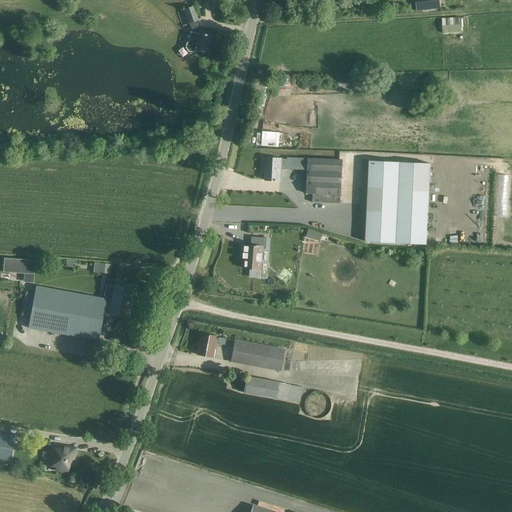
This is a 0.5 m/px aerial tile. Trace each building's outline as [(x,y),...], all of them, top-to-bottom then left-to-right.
[(424,11),(441,9),(440,0),(439,0),(424,1),(424,11)] [(212,35),(200,33),(196,21),(198,20),(193,6),(183,10),(188,24),(189,23),(192,32),(190,32),(188,42),(186,43),(185,48),(187,51),(192,52),(194,50),(208,53),(212,35)] [(468,17),(469,26),(481,25),(481,16),(468,17)] [(460,18),(426,20),(427,31),(443,30),(443,36),(461,35),(460,18)] [(278,96),(290,95),(289,78),(278,79),(278,96)] [(262,131),(260,146),(277,147),(278,143),(282,143),(282,142),(284,142),(285,135),(283,135),(283,133),(262,131)] [(279,180),(280,169),(306,171),(305,193),(312,194),(311,202),(339,203),(340,195),(342,159),(286,157),(286,159),(262,158),(261,171),(265,171),(264,180),(279,180)] [(430,163),(369,161),(365,242),(427,245),(430,163)] [(322,233),(308,229),(306,238),(320,242),(322,233)] [(243,244),(242,253),(245,253),(244,268),(250,268),(249,277),(259,277),(261,249),(265,250),(266,238),(251,237),(250,245),(243,244)] [(3,258),(2,272),(34,274),(35,260),(3,258)] [(110,274),(111,264),(99,263),(98,273),(110,274)] [(115,286),(112,301),(105,300),(106,298),(35,285),(27,328),(98,341),(104,309),(110,310),(110,313),(126,316),(130,298),(132,299),(134,290),(115,286)] [(212,357),(214,343),(224,345),(226,338),(200,333),(196,354),(212,357)] [(230,362),(280,371),(284,348),(234,339),(230,362)] [(278,383),(278,382),(246,376),(243,392),(299,403),(302,387),(278,383)] [(0,432),(0,460),(10,462),(14,435),(0,432)] [(56,470),(67,472),(69,460),(73,461),(74,448),(60,446),(59,450),(50,449),(48,465),(56,466),(56,470)]
